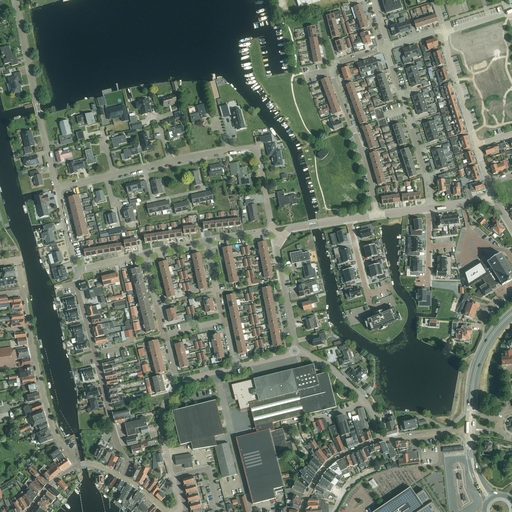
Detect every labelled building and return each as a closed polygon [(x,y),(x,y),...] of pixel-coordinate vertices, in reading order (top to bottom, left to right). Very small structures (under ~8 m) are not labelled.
[(385,7),(387,14),(402,9),(399,0),(382,0),(384,4),(383,4),(384,7),(385,7)] [(335,20),(340,19),(343,19),(341,14),(340,11),(333,12),(334,14),(327,16),(328,22),(335,20)] [(403,22),(406,31),(412,30),(409,20),(406,21),(403,22)] [(400,33),(406,31),(403,22),(401,23),(397,24),(400,33)] [(393,36),(399,34),(396,25),(390,27),(393,36)] [(481,44),(502,44),(502,31),(480,32),(481,44)] [(355,42),(352,43),(353,47),(354,48),(357,47),(356,44),(363,42),(364,45),(368,44),(370,44),(370,43),(371,43),(369,37),(362,39),(355,42)] [(438,46),(436,39),(433,40),(432,39),(430,40),(430,41),(426,42),(428,50),(431,49),(431,48),(438,46)] [(18,65),(13,45),(0,48),(0,63),(0,65),(4,64),(5,69),(18,65)] [(346,51),(344,45),(337,47),(339,53),(340,53),(342,53),(342,52),(346,51)] [(409,47),(413,57),(418,56),(419,57),(422,56),(419,48),(416,48),(415,45),(411,47),(411,46),(409,47)] [(408,59),(413,57),(409,47),(407,48),(403,49),(405,55),(403,55),(402,58),(404,65),(410,63),(409,60),(408,59)] [(432,54),(431,54),(430,55),(431,56),(432,61),(434,60),(442,58),(441,55),(441,54),(441,52),(440,52),(440,51),(432,53),(432,54)] [(369,60),(373,70),(377,69),(377,70),(376,70),(377,73),(383,71),(381,64),(378,63),(377,63),(375,58),(369,60)] [(436,67),(444,64),(443,63),(444,63),(444,61),(443,61),(442,58),(434,60),(435,63),(433,63),(434,67),(436,66),(436,67)] [(479,66),(477,58),(471,59),(473,68),(479,66)] [(373,70),(369,60),(366,61),(363,61),(366,72),(371,71),(371,72),(370,72),(371,75),(374,74),(373,70)] [(366,72),(363,61),(361,62),(357,64),(360,74),(362,78),(364,77),(364,74),(363,74),(362,73),(366,72)] [(408,75),(418,72),(417,68),(418,68),(422,67),(421,64),(423,64),(422,61),(416,63),(417,66),(406,69),(408,75)] [(439,70),(436,71),(437,77),(441,76),(447,74),(445,68),(439,70)] [(350,72),(343,75),(345,80),(352,78),(351,75),(354,74),(358,72),(357,70),(350,72)] [(418,72),(408,75),(410,81),(420,78),(418,74),(420,74),(424,73),(423,70),(418,72)] [(9,79),(10,83),(13,95),(22,93),(19,84),(23,83),(20,72),(14,74),(15,77),(9,79)] [(448,80),(447,74),(441,76),(437,77),(440,84),(441,83),(446,82),(446,80),(448,80)] [(323,86),(330,84),(328,78),(321,81),(323,86)] [(421,82),(420,78),(410,81),(411,87),(423,84),(424,87),(429,85),(428,82),(426,83),(426,80),(422,81),(422,82),(421,82)] [(211,100),(218,98),(214,82),(207,84),(211,100)] [(352,83),(346,85),(348,91),(354,88),(352,83)] [(440,87),(442,92),(445,91),(452,89),(450,83),(440,87)] [(323,86),(325,92),(332,90),(330,84),(323,86)] [(348,91),(350,96),(357,94),(354,88),(348,91)] [(414,103),(424,100),(423,96),(424,95),(424,96),(428,95),(427,92),(429,92),(428,89),(422,90),(423,93),(412,97),(414,103)] [(452,89),(445,91),(442,92),(443,97),(453,94),(452,89)] [(332,90),(325,92),(327,98),(334,95),(332,90)] [(169,98),(161,100),(163,107),(176,104),(175,102),(179,101),(177,94),(169,97),(169,98)] [(350,96),(352,102),(359,100),(357,94),(350,96)] [(334,95),(327,98),(329,104),(336,101),(334,95)] [(424,100),(414,103),(416,109),(426,106),(425,102),(426,101),(426,102),(430,101),(429,98),(424,100)] [(138,102),(136,103),(137,108),(139,107),(142,115),(151,113),(149,104),(150,103),(148,99),(143,100),(142,100),(140,100),(139,101),(138,102)] [(204,105),(203,101),(199,102),(200,106),(197,106),(199,113),(190,115),(193,124),(200,122),(199,120),(208,118),(204,105)] [(338,107),(336,101),(329,104),(332,109),(338,107)] [(221,113),(225,112),(227,117),(231,116),(228,104),(220,107),(221,113)] [(109,120),(114,118),(121,116),(121,117),(123,122),(128,120),(124,106),(106,110),(109,120)] [(426,106),(416,109),(418,115),(429,112),(430,114),(436,113),(435,110),(433,110),(432,108),(429,109),(427,110),(426,106)] [(338,107),(332,109),(334,115),(341,113),(338,107)] [(176,119),(184,116),(182,108),(179,108),(180,111),(174,113),(176,119)] [(239,111),(238,108),(233,109),(233,112),(232,113),(236,127),(239,126),(240,129),(245,128),(240,110),(239,111)] [(511,109),(489,115),(493,131),(511,125),(511,109)] [(363,111),(356,113),(358,119),(365,116),(363,111)] [(93,113),(77,117),(78,124),(87,122),(88,125),(96,123),(93,113)] [(136,116),(130,118),(133,129),(142,127),(141,122),(137,123),(136,116)] [(367,122),(365,116),(358,119),(360,125),(367,122)] [(434,127),(435,127),(434,123),(435,122),(436,123),(439,122),(438,119),(440,119),(439,116),(433,117),(434,120),(423,124),(425,130),(434,127)] [(343,128),(341,122),(336,123),(335,121),(334,119),(331,120),(332,124),(334,131),(343,128)] [(68,121),(60,123),(63,135),(59,136),(61,143),(68,141),(66,135),(71,134),(68,121)] [(427,136),(437,133),(436,129),(437,128),(437,129),(441,128),(440,125),(435,127),(434,127),(425,130),(427,136)] [(183,126),(168,129),(169,133),(172,132),(174,139),(178,138),(178,135),(185,133),(183,126)] [(24,148),(25,152),(26,154),(32,153),(32,151),(31,147),(34,146),(31,131),(22,133),(26,148),(24,148)] [(85,141),(83,131),(76,133),(78,142),(85,141)] [(149,143),(147,135),(146,132),(139,134),(140,137),(142,146),(143,151),(153,148),(151,143),(149,143)] [(438,137),(437,133),(427,136),(429,142),(440,139),(441,142),(447,140),(446,137),(444,137),(443,135),(440,136),(438,137)] [(125,135),(111,139),(113,149),(119,147),(119,145),(127,143),(125,135)] [(280,150),(276,151),(275,143),(273,143),(272,135),(265,136),(268,156),(272,156),(274,166),(282,165),(280,150)] [(459,145),(468,142),(466,136),(460,138),(461,141),(458,142),(459,145)] [(444,155),(443,151),(444,150),(444,151),(448,150),(447,147),(449,147),(448,144),(442,145),(443,148),(432,152),(434,158),(444,155)] [(501,154),(504,153),(502,149),(501,144),(497,145),(484,149),(486,155),(495,153),(494,151),(499,149),(499,150),(500,150),(501,154)] [(139,154),(137,148),(134,148),(128,150),(128,149),(123,150),(126,160),(131,159),(131,156),(139,154)] [(91,150),(85,151),(87,160),(86,160),(87,165),(97,163),(96,157),(93,158),(91,150)] [(63,159),(72,157),(70,151),(64,152),(61,153),(61,152),(56,153),(59,163),(64,162),(63,159)] [(436,164),(446,161),(445,157),(446,156),(446,157),(450,156),(452,155),(452,152),(444,155),(434,158),(436,164)] [(37,156),(27,158),(25,158),(27,167),(39,164),(37,155),(37,156)] [(490,167),(492,175),(495,174),(497,174),(499,174),(499,173),(499,172),(506,170),(505,167),(507,167),(505,160),(503,161),(504,163),(497,165),(495,165),(494,162),(490,163),(491,167),(490,167)] [(446,161),(436,164),(437,170),(453,166),(452,163),(448,164),(448,165),(447,165),(446,161)] [(73,163),(68,164),(71,174),(76,173),(76,170),(84,168),(82,162),(73,164),(73,163)] [(239,163),(229,165),(231,177),(235,176),(234,174),(238,174),(240,186),(251,184),(249,176),(248,177),(246,168),(239,169),(239,163)] [(221,165),(210,167),(211,174),(222,172),(223,174),(226,174),(225,168),(222,168),(221,165)] [(471,175),(478,173),(476,166),(469,168),(471,175)] [(41,175),(39,175),(38,170),(30,172),(31,177),(34,177),(35,181),(34,181),(34,183),(36,183),(36,187),(43,185),(41,175)] [(191,180),(199,178),(198,171),(189,173),(191,180)] [(470,179),(473,179),(473,181),(480,179),(478,173),(471,175),(467,176),(468,179),(470,179)] [(199,178),(191,180),(192,187),(201,185),(199,178)] [(153,188),(161,186),(160,180),(151,182),(153,188)] [(140,182),(126,185),(128,193),(138,191),(138,192),(142,191),(140,182)] [(460,195),(460,187),(463,187),(461,182),(459,182),(459,183),(455,184),(456,188),(452,188),(453,195),(460,195)] [(473,191),(476,190),(483,188),(481,183),(478,184),(477,182),(469,184),(470,188),(469,190),(473,191)] [(161,186),(153,188),(154,195),(163,193),(161,186)] [(105,200),(103,191),(96,192),(97,199),(95,199),(96,202),(105,200)] [(205,193),(207,201),(214,200),(212,191),(205,193)] [(283,191),(277,192),(280,209),(285,208),(284,204),(292,203),(292,205),(297,204),(296,195),(290,196),(285,197),(283,191)] [(198,194),(200,203),(207,201),(205,193),(198,194)] [(200,203),(198,194),(191,196),(193,204),(200,203)] [(71,206),(80,204),(78,196),(70,198),(71,206)] [(161,203),(162,211),(169,210),(168,201),(161,203)] [(181,203),(182,212),(189,210),(188,202),(181,203)] [(251,202),(245,203),(246,206),(248,206),(251,222),(259,220),(255,205),(252,206),(251,202)] [(45,203),(38,205),(39,211),(38,212),(40,217),(48,215),(45,203)] [(155,213),(162,211),(161,203),(154,204),(155,213)] [(182,212),(181,203),(174,205),(176,213),(182,212)] [(73,213),(82,211),(80,204),(71,206),(73,213)] [(135,204),(131,205),(132,208),(125,209),(126,212),(124,212),(125,220),(127,219),(128,224),(135,222),(134,218),(133,211),(137,210),(135,204)] [(155,213),(154,204),(147,206),(149,214),(155,213)] [(75,221),(84,219),(82,211),(73,213),(75,221)] [(108,222),(108,225),(117,223),(115,213),(108,215),(109,220),(106,220),(106,222),(108,222)] [(437,223),(434,223),(434,229),(443,228),(443,226),(442,216),(436,217),(437,223)] [(77,229),(86,227),(84,219),(75,221),(77,229)] [(412,226),(410,226),(411,236),(420,236),(419,231),(421,231),(422,230),(422,227),(422,225),(422,224),(421,219),(411,220),(412,226)] [(501,233),(504,229),(497,222),(492,228),(490,226),(487,229),(491,232),(492,230),(498,236),(498,235),(500,237),(502,234),(501,233)] [(54,224),(52,225),(52,223),(46,225),(46,226),(43,227),(45,233),(44,233),(44,234),(41,234),(43,240),(46,239),(47,243),(54,241),(52,231),(55,230),(54,224)] [(360,234),(360,237),(361,237),(362,239),(371,236),(370,232),(373,231),(371,224),(364,226),(365,231),(362,231),(360,232),(360,234)] [(86,227),(77,229),(79,237),(87,235),(86,227)] [(333,234),(335,241),(332,242),(333,246),(340,244),(348,242),(347,238),(346,235),(345,231),(337,233),(333,234)] [(408,238),(407,247),(422,247),(422,241),(419,241),(419,238),(408,238)] [(371,245),(364,247),(365,253),(377,250),(375,245),(378,244),(377,241),(370,243),(371,245)] [(350,249),(343,251),(342,247),(333,249),(335,255),(338,254),(339,258),(351,255),(350,249)] [(407,247),(407,255),(419,256),(419,253),(422,253),(422,247),(407,247)] [(377,250),(365,253),(367,259),(374,257),(374,260),(380,258),(380,255),(378,255),(377,250)] [(60,251),(51,254),(54,264),(50,265),(51,268),(55,267),(60,265),(59,263),(63,261),(60,251)] [(302,251),(290,253),(292,264),(301,262),(302,264),(310,262),(309,261),(311,260),(310,257),(311,256),(311,255),(311,254),(310,253),(309,253),(309,252),(302,253),(302,251)] [(262,262),(270,260),(268,253),(260,255),(262,262)] [(478,263),(471,267),(463,273),(467,286),(467,288),(481,279),(485,284),(487,287),(489,286),(491,289),(493,288),(493,289),(496,287),(496,286),(500,283),(502,285),(505,283),(506,283),(511,279),(511,278),(511,279),(511,278),(511,271),(501,253),(487,262),(488,263),(489,265),(484,265),(483,265),(481,261),(478,263)] [(353,261),(351,255),(339,258),(338,258),(339,264),(337,264),(338,268),(347,266),(346,263),(347,262),(353,261)] [(410,267),(411,267),(422,267),(422,261),(418,261),(418,258),(410,258),(410,267)] [(376,265),(369,267),(370,272),(381,270),(381,269),(379,264),(382,264),(381,260),(375,262),(376,265)] [(310,265),(310,262),(302,264),(302,267),(303,267),(305,277),(306,280),(316,278),(315,273),(312,273),(311,265),(310,265)] [(344,277),(356,274),(355,272),(354,268),(351,269),(351,266),(342,268),(344,277)] [(16,276),(14,267),(2,269),(3,273),(0,274),(1,276),(3,275),(3,278),(16,276)] [(68,277),(65,267),(56,269),(59,279),(68,277)] [(411,269),(411,276),(418,276),(418,273),(422,273),(422,267),(411,267),(411,269)] [(133,278),(142,275),(140,268),(131,270),(133,278)] [(381,270),(370,272),(372,278),(379,276),(379,279),(385,278),(385,274),(384,275),(383,269),(381,269),(381,270)] [(170,275),(174,274),(173,272),(170,273),(162,275),(163,281),(171,279),(170,275)] [(109,275),(112,284),(120,282),(118,273),(109,275)] [(357,277),(356,274),(344,277),(347,286),(355,284),(354,281),(357,281),(356,277),(357,277)] [(112,284),(109,275),(102,277),(104,286),(112,284)] [(142,275),(133,278),(135,286),(144,283),(142,275)] [(0,286),(18,283),(17,280),(16,277),(0,279),(0,286)] [(311,282),(305,284),(298,285),(298,288),(300,296),(310,294),(313,293),(319,291),(316,281),(311,282)] [(79,284),(81,292),(89,290),(87,282),(79,284)] [(144,283),(135,286),(137,294),(146,291),(144,283)] [(493,292),(491,289),(489,286),(487,287),(485,284),(482,286),(482,288),(480,289),(479,290),(478,291),(477,294),(474,293),(473,296),(475,297),(476,294),(482,297),(483,296),(484,295),(485,296),(493,292)] [(362,296),(360,288),(353,290),(353,286),(344,289),(346,294),(349,293),(351,298),(362,296)] [(93,290),(94,294),(98,293),(99,296),(104,295),(103,292),(102,287),(97,288),(93,289),(93,290)] [(87,292),(86,292),(88,299),(95,298),(94,294),(93,290),(90,291),(87,292)] [(416,294),(416,300),(418,300),(418,302),(424,302),(424,305),(430,305),(430,297),(428,297),(428,295),(426,295),(426,291),(426,290),(418,290),(418,294),(416,294)] [(146,291),(137,294),(139,301),(148,299),(146,291)] [(469,301),(470,298),(470,297),(465,295),(464,296),(463,300),(462,303),(463,304),(460,314),(464,315),(472,319),(472,318),(473,318),(475,315),(474,315),(476,307),(478,308),(479,304),(471,301),(469,301)] [(0,305),(8,304),(21,302),(20,298),(8,299),(7,296),(0,296),(0,305)] [(66,303),(68,310),(74,309),(73,306),(75,305),(75,304),(76,304),(74,296),(62,299),(64,304),(66,303)] [(311,304),(314,303),(318,302),(316,296),(308,298),(309,302),(302,304),(304,310),(312,308),(311,304)] [(148,299),(139,301),(140,309),(150,307),(148,299)] [(126,308),(125,301),(114,303),(115,310),(126,308)] [(150,307),(140,309),(142,317),(152,315),(150,307)] [(74,309),(68,310),(65,311),(66,316),(69,315),(71,323),(78,321),(77,321),(76,318),(78,317),(78,316),(79,316),(77,308),(74,309)] [(377,315),(366,320),(369,326),(371,332),(379,328),(386,325),(399,320),(396,313),(394,308),(383,313),(382,311),(380,312),(378,312),(376,313),(377,315)] [(22,311),(10,313),(11,317),(0,318),(0,322),(5,321),(23,319),(22,311)] [(180,313),(176,314),(168,316),(169,323),(177,321),(176,317),(181,316),(180,313)] [(152,315),(142,317),(144,325),(154,323),(152,315)] [(314,328),(317,328),(314,315),(307,317),(308,320),(305,320),(308,330),(314,329),(314,328)] [(91,318),(93,324),(102,322),(106,321),(105,318),(101,319),(100,316),(91,318)] [(25,326),(24,319),(7,321),(7,325),(11,324),(11,328),(25,326)] [(101,325),(92,326),(93,332),(103,330),(114,328),(113,322),(104,324),(101,325)] [(154,323),(144,325),(146,333),(156,331),(154,323)] [(469,342),(469,339),(470,334),(471,330),(470,330),(470,327),(467,327),(457,326),(457,324),(453,323),(452,330),(452,336),(454,336),(454,339),(456,340),(460,340),(461,341),(462,341),(463,340),(464,340),(464,342),(469,342)] [(74,331),(75,338),(85,336),(82,324),(70,327),(71,331),(74,331)] [(132,330),(127,330),(124,331),(126,338),(132,337),(133,337),(132,330)] [(320,337),(312,340),(313,346),(322,344),(321,341),(324,340),(323,337),(325,337),(324,333),(319,334),(320,337)] [(85,336),(75,338),(77,346),(74,347),(76,351),(78,351),(83,349),(87,348),(86,341),(85,336)] [(280,339),(272,341),(273,347),(281,346),(280,339)] [(150,351),(160,348),(158,340),(148,343),(150,351)] [(0,369),(16,367),(15,360),(30,358),(28,348),(16,349),(16,350),(12,351),(11,348),(0,349),(0,369)] [(152,359),(162,357),(160,348),(150,351),(152,359)] [(178,357),(186,355),(185,351),(187,351),(187,348),(176,351),(178,357)] [(349,349),(348,349),(346,349),(344,350),(343,351),(345,358),(340,360),(342,366),(353,362),(349,349)] [(505,352),(505,354),(501,354),(502,365),(511,364),(511,356),(511,357),(511,351),(505,352)] [(215,363),(220,362),(221,361),(221,360),(221,358),(224,358),(223,352),(215,353),(216,359),(214,359),(215,363)] [(154,367),(163,364),(162,357),(152,359),(154,367)] [(18,362),(19,367),(32,365),(30,358),(21,360),(21,361),(18,362)] [(102,362),(103,367),(116,364),(115,361),(118,360),(118,358),(102,362)] [(187,361),(179,363),(181,368),(188,367),(188,366),(192,365),(191,362),(193,362),(193,359),(187,361)] [(163,364),(154,367),(156,374),(165,372),(163,364)] [(116,365),(103,368),(104,373),(113,371),(113,368),(117,367),(116,365)] [(286,443),(284,437),(282,429),(274,431),(272,423),(279,421),(299,416),(300,419),(304,417),(304,415),(336,407),(327,373),(316,375),(313,365),(292,370),(293,371),(254,380),(232,385),(234,396),(237,395),(240,409),(250,407),(257,433),(236,438),(253,504),(276,498),(273,489),(284,487),(277,459),(295,455),(291,441),(290,442),(286,443)] [(23,378),(34,376),(32,367),(21,369),(23,378)] [(92,367),(80,370),(81,375),(84,374),(86,382),(95,380),(92,367)] [(360,377),(362,376),(363,375),(366,374),(367,374),(367,370),(366,370),(363,370),(361,367),(356,373),(352,369),(348,374),(358,383),(362,379),(360,377)] [(121,373),(121,371),(105,374),(106,379),(118,377),(117,373),(118,373),(121,373)] [(34,376),(23,378),(18,379),(8,380),(9,384),(17,383),(17,382),(20,381),(20,385),(23,385),(35,382),(34,376)] [(154,386),(164,384),(162,376),(152,378),(154,386)] [(122,379),(121,377),(106,380),(107,386),(118,383),(118,380),(122,379)] [(22,387),(23,392),(29,391),(29,392),(30,393),(38,390),(36,383),(22,387)] [(92,384),(85,386),(86,389),(82,390),(85,399),(94,397),(99,395),(98,394),(99,394),(98,391),(97,391),(97,388),(93,389),(92,384)] [(164,384),(154,386),(156,394),(165,392),(164,384)] [(38,393),(27,396),(28,400),(25,400),(26,403),(40,399),(38,393)] [(96,399),(90,401),(92,410),(99,409),(96,399)] [(215,399),(176,409),(172,411),(181,446),(191,443),(193,450),(217,446),(214,437),(224,434),(215,399)] [(23,407),(26,416),(43,409),(41,402),(29,407),(28,406),(23,407)] [(368,427),(363,408),(358,409),(363,429),(368,427)] [(125,416),(130,415),(129,410),(113,413),(114,419),(124,417),(125,416)] [(31,421),(32,422),(32,423),(34,427),(38,425),(40,424),(46,421),(43,411),(29,416),(30,417),(31,421)] [(125,424),(127,436),(139,434),(138,434),(137,429),(147,426),(145,417),(142,417),(142,414),(136,416),(137,421),(125,424)] [(345,415),(336,418),(341,436),(346,435),(347,439),(351,438),(345,415)] [(396,427),(394,422),(395,421),(394,417),(388,419),(389,423),(384,424),(387,436),(397,433),(396,427)] [(324,419),(315,421),(316,422),(319,430),(320,431),(328,428),(325,419),(324,419)] [(404,431),(409,430),(410,431),(412,430),(412,429),(417,428),(416,419),(410,420),(403,422),(402,422),(403,427),(401,428),(401,431),(404,430),(404,431)] [(362,431),(359,421),(354,423),(357,434),(361,443),(365,442),(362,433),(362,431)] [(40,431),(48,428),(46,422),(38,425),(40,431)] [(20,433),(25,430),(31,428),(29,425),(18,430),(20,433)] [(328,428),(333,438),(332,438),(334,442),(335,442),(339,453),(344,450),(340,440),(339,435),(335,425),(328,428)] [(351,438),(347,439),(345,440),(348,449),(359,444),(355,433),(353,426),(348,427),(351,438)] [(44,445),(44,443),(53,440),(53,439),(53,438),(53,437),(53,436),(52,436),(52,435),(51,435),(50,435),(48,429),(44,431),(31,437),(32,439),(32,440),(35,438),(35,437),(37,436),(39,440),(37,441),(39,445),(41,444),(42,446),(44,445)] [(366,441),(372,439),(369,431),(363,433),(366,441)] [(139,439),(138,435),(126,438),(128,446),(137,444),(136,440),(139,439)] [(319,458),(324,464),(328,459),(323,455),(313,440),(309,444),(312,449),(316,454),(319,458)] [(412,452),(411,447),(412,447),(411,440),(407,441),(407,442),(400,442),(395,442),(396,447),(396,449),(398,455),(403,455),(404,458),(400,459),(398,459),(399,465),(392,466),(392,468),(399,468),(419,465),(418,451),(412,452)] [(94,456),(100,459),(101,459),(108,443),(103,441),(100,445),(98,444),(98,446),(96,450),(97,451),(94,456)] [(330,444),(328,441),(326,443),(333,455),(338,453),(333,443),(330,444)] [(148,447),(147,442),(141,444),(141,445),(131,447),(133,454),(143,452),(142,448),(148,447)] [(379,443),(382,454),(384,458),(386,457),(384,453),(388,451),(390,459),(396,456),(393,450),(390,443),(386,445),(384,442),(381,443),(379,443)] [(492,449),(491,449),(492,445),(492,444),(492,443),(491,443),(491,442),(490,442),(489,442),(488,443),(488,444),(485,443),(483,452),(482,455),(485,456),(486,455),(489,456),(490,453),(491,454),(492,449)] [(107,463),(107,462),(112,452),(106,448),(108,443),(101,459),(103,461),(107,463)] [(236,474),(233,463),(228,443),(217,446),(215,447),(222,478),(236,474)] [(381,455),(382,454),(379,443),(374,445),(376,452),(379,451),(381,455)] [(376,452),(374,445),(368,447),(372,458),(374,457),(373,453),(376,451),(376,452)] [(329,451),(327,446),(322,449),(324,453),(329,459),(332,456),(329,451)] [(367,447),(363,449),(369,463),(371,462),(369,457),(371,457),(367,447)] [(56,458),(62,454),(58,449),(49,455),(53,461),(56,458)] [(365,465),(369,463),(363,449),(358,451),(365,465)] [(119,459),(120,458),(119,457),(117,458),(114,457),(117,452),(114,451),(106,466),(114,470),(119,459)] [(358,451),(353,454),(360,467),(365,465),(358,451)] [(57,466),(66,460),(62,454),(56,458),(60,462),(57,465),(57,466)] [(157,462),(162,461),(161,454),(154,455),(155,458),(154,458),(155,461),(157,460),(157,462)] [(193,467),(192,462),(195,462),(194,456),(191,457),(191,454),(175,457),(176,466),(184,464),(185,468),(193,467)] [(324,464),(319,458),(316,454),(313,456),(314,457),(322,465),(324,464)] [(357,464),(353,454),(349,456),(353,466),(357,464)] [(309,464),(317,471),(322,465),(314,457),(313,456),(312,455),(309,458),(311,461),(309,464)] [(343,458),(349,470),(351,469),(351,468),(353,467),(352,467),(353,466),(353,465),(349,456),(343,458)] [(123,460),(120,458),(119,459),(114,470),(120,473),(123,464),(123,460)] [(344,469),(347,474),(350,473),(348,470),(349,470),(343,458),(339,460),(341,466),(342,466),(343,468),(344,470),(344,469)] [(66,460),(57,466),(62,471),(70,465),(66,459),(66,460)] [(339,460),(336,462),(340,471),(341,473),(343,475),(343,476),(346,475),(346,474),(347,474),(344,469),(344,470),(343,468),(342,466),(341,466),(339,460)] [(340,471),(336,462),(328,469),(341,478),(343,475),(341,473),(340,471)] [(50,468),(57,475),(61,471),(55,464),(50,468)] [(309,470),(305,466),(303,464),(301,466),(300,465),(299,464),(294,468),(299,473),(300,472),(302,475),(310,482),(315,476),(309,470)] [(317,471),(309,464),(307,467),(310,471),(315,475),(317,471)] [(133,470),(134,470),(130,478),(135,481),(141,469),(138,468),(138,467),(134,465),(133,470)] [(149,469),(146,467),(143,466),(140,472),(139,474),(135,482),(142,486),(148,477),(146,475),(149,469)] [(57,475),(50,468),(49,467),(46,470),(43,467),(39,471),(49,482),(57,475)] [(39,475),(35,471),(33,469),(30,471),(36,476),(33,479),(34,480),(33,481),(42,489),(45,486),(47,484),(39,477),(39,476),(38,475),(39,475)] [(321,477),(330,483),(335,486),(336,484),(339,480),(339,481),(341,478),(328,469),(321,477)] [(302,475),(300,477),(299,479),(308,487),(311,483),(310,482),(302,475)] [(106,486),(113,489),(118,479),(112,476),(106,486)] [(185,487),(195,484),(194,481),(196,481),(194,476),(183,479),(185,487)] [(155,477),(146,489),(150,492),(157,482),(156,481),(158,478),(155,477)] [(326,490),(330,483),(321,477),(317,485),(326,490)] [(29,480),(28,479),(24,485),(37,495),(41,490),(29,480)] [(119,479),(114,488),(117,489),(121,491),(125,483),(119,479)] [(57,483),(60,486),(64,491),(68,487),(61,480),(57,483)] [(160,485),(159,484),(161,481),(160,481),(158,483),(155,486),(150,493),(154,495),(159,489),(158,488),(160,485)] [(187,497),(198,494),(196,490),(198,489),(197,487),(204,485),(203,481),(195,484),(185,487),(187,497)] [(306,488),(295,482),(292,489),(303,494),(306,488)] [(123,504),(133,488),(126,483),(117,500),(123,504)] [(316,486),(314,490),(318,492),(317,493),(323,496),(323,494),(324,492),(328,494),(329,492),(316,486)] [(49,490),(53,493),(56,497),(57,497),(61,494),(53,487),(49,490)] [(424,490),(415,495),(410,487),(373,511),(439,511),(438,511),(437,509),(436,508),(424,490)] [(133,488),(123,504),(122,505),(127,508),(138,491),(133,488)] [(27,494),(32,501),(36,496),(29,490),(28,489),(25,493),(27,494)] [(28,507),(32,502),(28,497),(26,495),(24,491),(21,494),(23,497),(28,507)] [(138,491),(127,508),(130,510),(129,511),(132,511),(139,504),(140,505),(145,497),(138,491)] [(43,498),(51,504),(55,499),(47,492),(43,498)] [(160,492),(155,496),(158,498),(161,501),(165,497),(160,492)] [(189,505),(200,502),(199,498),(200,498),(199,493),(198,494),(187,497),(189,505)] [(242,511),(248,511),(244,495),(236,497),(237,500),(238,504),(238,505),(241,505),(242,511)] [(292,501),(301,505),(303,499),(294,495),(292,501)] [(307,504),(318,504),(318,503),(319,501),(321,501),(321,500),(322,500),(322,498),(318,496),(317,496),(312,496),(310,499),(309,499),(307,504)] [(15,511),(22,511),(28,507),(22,497),(15,503),(13,504),(16,511),(15,511)] [(139,504),(132,511),(145,511),(153,504),(150,501),(145,497),(140,505),(139,504)] [(52,505),(51,504),(43,498),(37,505),(45,511),(48,508),(47,507),(49,505),(50,506),(49,506),(50,507),(51,507),(53,509),(54,506),(52,505)] [(301,505),(292,501),(286,499),(286,503),(291,504),(290,507),(299,510),(301,505)] [(200,502),(189,505),(191,511),(199,511),(202,511),(201,507),(202,506),(201,502),(200,502)] [(328,511),(328,505),(323,504),(318,503),(318,504),(307,504),(305,510),(304,511),(328,511)]
